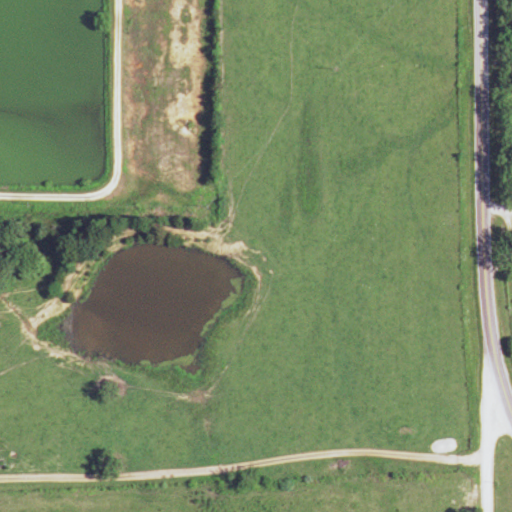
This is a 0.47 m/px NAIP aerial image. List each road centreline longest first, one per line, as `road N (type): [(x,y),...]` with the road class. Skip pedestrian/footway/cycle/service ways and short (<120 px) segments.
road 1 (tertiary): [(489,314),(482,0)]
road 2 (residential): [(489,511),(489,314)]
